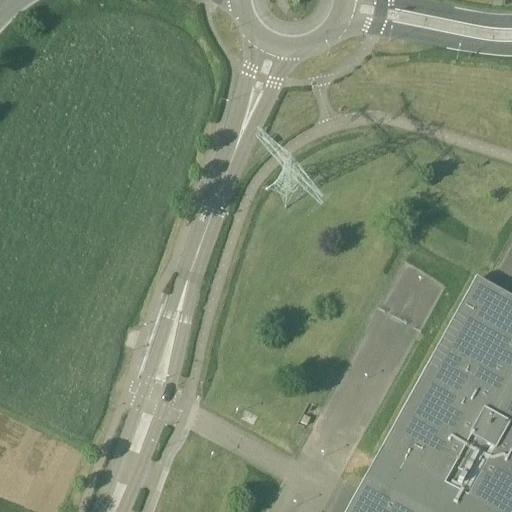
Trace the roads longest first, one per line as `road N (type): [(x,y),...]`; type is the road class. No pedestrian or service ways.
road 1 (unclassified): [(196,262),(172,302),(96,511)]
road 2 (unclassified): [(122,511),(173,375),(196,262)]
road 3 (tertiary): [(341,18),(511,49)]
road 4 (unclassified): [(196,262),(244,124)]
road 5 (tertiary): [(511,22),(385,0)]
